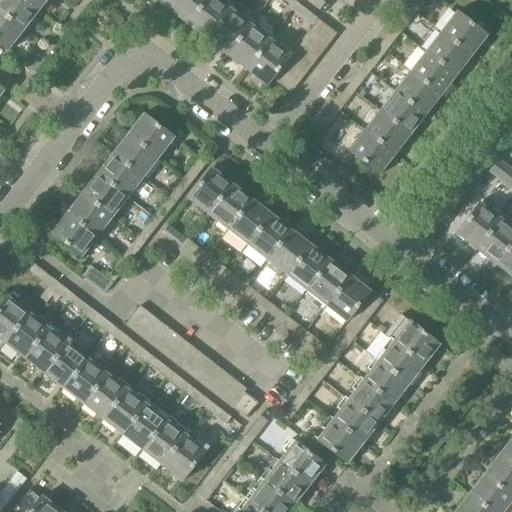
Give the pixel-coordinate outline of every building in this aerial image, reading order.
[(0,0),(0,13),(23,32),(38,12),(22,0),(0,0)] [(22,0),(38,12),(47,0),(22,0)] [(152,0),(167,11),(174,0),(152,0)] [(186,26),(206,0),(174,0),(167,11),(186,26)] [(206,41),(232,7),(223,0),(222,0),(221,3),(217,0),(206,0),(186,26),(206,41)] [(277,0),(292,11),(297,5),(291,0),(277,0)] [(305,0),(319,11),(325,4),(319,0),(305,0)] [(416,14),(426,0),(415,0),(409,9),(416,14)] [(312,27),(318,20),(297,5),(292,11),(312,27)] [(226,57),(252,22),(243,15),(240,18),(231,11),(233,8),(232,7),(206,41),(226,57)] [(400,33),(416,14),(409,9),(393,28),(400,33)] [(23,32),(0,13),(0,46),(7,52),(23,32)] [(440,33),(471,57),(487,37),(456,13),(440,33)] [(336,35),(318,20),(312,27),(310,31),(328,45),(336,35)] [(245,72),(272,38),(262,30),(260,33),(251,26),(253,23),(252,22),(226,57),(245,72)] [(385,53),(400,33),(393,28),(378,48),(385,53)] [(321,55),(328,45),(310,31),(302,40),(321,55)] [(456,77),(471,57),(440,33),(425,53),(456,77)] [(270,41),(273,38),(272,38),(245,72),(265,88),(272,80),(279,70),(287,60),(292,54),(282,46),(280,48),(270,41)] [(313,65),(321,55),(302,40),(294,50),(313,65)] [(369,73),(385,53),(378,48),(362,68),(369,73)] [(306,75),(313,65),(294,50),(292,54),(287,60),(306,75)] [(441,96),(456,77),(425,53),(410,72),(441,96)] [(298,84),(306,75),(287,60),(279,70),(298,84)] [(354,93),(369,73),(362,68),(347,87),(354,93)] [(290,94),(298,84),(279,70),(272,80),(290,94)] [(425,117),(441,96),(410,72),(394,92),(425,117)] [(339,112),(354,93),(347,87),(332,107),(339,112)] [(410,136),(425,117),(394,92),(379,112),(410,136)] [(323,133),(339,112),(332,107),(316,127),(323,133)] [(395,156),(410,136),(379,112),(363,131),(395,156)] [(125,136),(157,160),(173,140),(141,115),(125,136)] [(379,176),(395,156),(363,131),(348,152),(379,176)] [(142,180),(157,160),(125,136),(110,155),(142,180)] [(127,199),(142,180),(110,155),(95,174),(127,199)] [(189,185),(206,164),(198,159),(182,180),(189,185)] [(489,173),(511,190),(511,171),(498,161),(489,173)] [(231,185),(212,170),(211,169),(187,201),(207,216),(231,185)] [(112,219),(127,199),(95,174),(80,194),(112,219)] [(174,205),(189,185),(182,180),(167,199),(174,205)] [(226,232),(251,200),(231,185),(207,216),(226,232)] [(96,238),(112,219),(80,194),(65,213),(96,238)] [(159,224),(174,205),(167,199),(152,219),(159,224)] [(246,247),(271,215),(251,200),(226,232),(246,247)] [(475,251),(501,218),(491,210),(489,213),(479,205),(455,236),(475,251)] [(81,258),(96,238),(65,213),(49,233),(81,258)] [(266,262),(290,231),(271,215),(246,247),(266,262)] [(511,244),(511,226),(502,219),(501,218),(475,251),(495,267),(511,244)] [(144,244),(159,224),(152,219),(137,238),(144,244)] [(182,248),(188,241),(167,225),(162,232),(182,248)] [(286,277),(310,246),(290,231),(266,262),(286,277)] [(129,263),(144,244),(137,238),(122,258),(129,263)] [(202,263),(207,256),(188,241),(182,248),(202,263)] [(511,280),(511,244),(495,267),(511,280)] [(305,293),(330,261),(310,246),(286,277),(305,293)] [(222,278),(227,271),(207,256),(202,263),(222,278)] [(113,283),(129,263),(122,258),(106,278),(113,283)] [(325,308),(349,276),(330,261),(305,293),(325,308)] [(48,288),(53,281),(34,266),(28,273),(48,288)] [(241,294),(247,287),(227,271),(222,278),(241,294)] [(370,292),(366,289),(349,276),(325,308),(345,324),(370,292)] [(73,296),(64,289),(53,281),(48,288),(68,303),(73,296)] [(267,302),(250,289),(247,287),(241,294),(261,309),(267,302)] [(87,318),(92,311),(73,296),(68,303),(87,318)] [(367,322),(383,302),(376,296),(360,317),(367,322)] [(0,341),(4,345),(30,311),(20,303),(18,306),(8,298),(0,307),(0,341)] [(281,324),(286,317),(267,302),(261,309),(281,324)] [(135,334),(149,315),(139,307),(124,326),(135,334)] [(23,360),(50,326),(40,318),(38,321),(29,314),(30,311),(4,345),(23,360)] [(107,333),(112,326),(92,311),(87,318),(107,333)] [(144,341),(159,322),(149,315),(135,334),(144,341)] [(300,340),(306,332),(286,317),(281,324),(300,340)] [(351,342),(367,322),(360,317),(345,337),(351,342)] [(423,366),(439,346),(405,320),(397,330),(400,332),(393,341),(390,339),(389,340),(423,366)] [(154,348),(168,330),(159,322),(144,341),(154,348)] [(43,375),(69,341),(60,334),(57,336),(48,329),(50,326),(23,360),(43,375)] [(132,342),(119,332),(112,326),(107,333),(126,349),(132,342)] [(164,356),(178,337),(168,330),(154,348),(164,356)] [(306,332),(300,340),(320,355),(326,348),(306,332)] [(173,363),(188,345),(178,337),(164,356),(173,363)] [(336,361),(351,342),(345,337),(329,356),(336,361)] [(408,386),(423,366),(389,340),(381,350),(384,352),(378,361),(375,359),(374,359),(408,386)] [(62,390),(89,356),(79,349),(77,351),(68,344),(70,342),(69,341),(43,375),(62,390)] [(146,364),(151,357),(132,342),(126,349),(146,364)] [(183,371),(197,352),(188,345),(173,363),(183,371)] [(193,378),(207,360),(197,352),(183,371),(193,378)] [(82,406),(109,372),(99,364),(96,367),(87,359),(89,357),(89,356),(62,390),(82,406)] [(321,381),(336,361),(329,356),(314,376),(321,381)] [(165,379),(171,372),(151,357),(146,364),(165,379)] [(393,405),(408,386),(374,359),(366,370),(369,372),(362,381),(359,378),(359,379),(393,405)] [(202,386),(217,367),(207,360),(193,378),(202,386)] [(212,393),(226,375),(217,367),(202,386),(212,393)] [(102,421),(128,387),(119,379),(116,382),(107,375),(109,372),(82,406),(102,421)] [(185,394),(190,387),(171,372),(165,379),(185,394)] [(222,400),(236,382),(226,375),(212,393),(222,400)] [(306,400),(321,381),(314,376),(299,395),(306,400)] [(359,379),(344,399),(378,425),(393,405),(359,379)] [(232,408),(233,407),(243,394),(246,390),(236,382),(222,400),(232,408)] [(121,436),(148,402),(138,395),(136,397),(127,390),(129,387),(128,387),(102,421),(121,436)] [(205,410),(210,403),(190,387),(185,394),(205,410)] [(243,394),(233,407),(246,417),(256,404),(243,394)] [(290,421),(306,400),(299,395),(283,415),(290,421)] [(363,444),(378,425),(344,399),(336,408),(339,411),(332,420),(329,417),(329,418),(363,444)] [(167,417),(158,410),(148,402),(121,436),(141,452),(167,417)] [(225,426),(231,419),(210,403),(205,410),(225,426)] [(161,467),(187,433),(177,425),(175,428),(166,421),(168,418),(167,417),(141,452),(161,467)] [(245,437),(252,443),(268,422),(261,417),(245,437)] [(347,465),(363,444),(329,418),(321,428),(324,430),(316,441),(347,465)] [(205,451),(207,448),(197,441),(195,443),(186,436),(188,433),(187,433),(161,467),(181,483),(205,451)] [(237,462),(252,443),(245,437),(230,457),(237,462)] [(511,467),(511,437),(498,456),(511,467)] [(274,460),(309,487),(325,467),(290,440),(282,451),(285,453),(278,462),(275,460),(274,460)] [(511,498),(511,467),(498,456),(482,475),(511,498)] [(222,482),(237,462),(230,457),(214,476),(222,482)] [(294,506),(309,487),(274,460),(267,470),(270,472),(263,482),(260,479),(259,480),(294,506)] [(0,511),(26,480),(16,473),(0,493),(0,511)] [(489,511),(503,511),(511,501),(511,498),(482,475),(467,495),(489,511)] [(206,502),(222,482),(214,476),(199,496),(206,502)] [(260,511),(289,511),(294,506),(259,480),(252,490),(255,492),(248,501),(245,498),(244,499),(260,511)] [(29,511),(39,500),(28,492),(16,507),(22,511),(29,511)] [(489,511),(467,495),(453,511),(489,511)] [(61,511),(42,497),(29,511),(61,511)] [(260,511),(244,499),(236,509),(240,511),(239,511),(260,511)]
